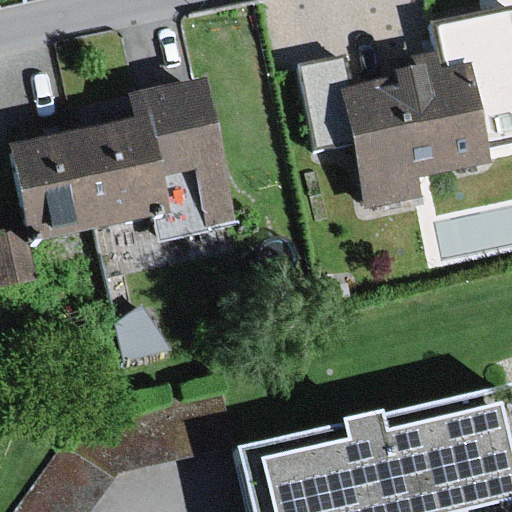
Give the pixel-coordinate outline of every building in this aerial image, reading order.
[(439,74),(339,94),(350,146),(363,211),(418,200),(414,185),(485,171),(481,151),(511,144),(511,11),(429,28),(439,74)] [(350,146),(339,94),(334,62),(295,69),(311,153),(350,146)] [(128,126),(75,136),(94,234),(151,223),(155,245),(232,230),(203,83),(123,99),(128,126)] [(94,234),(75,136),(4,149),(19,230),(22,247),(94,234)] [(22,247),(19,230),(0,233),(0,288),(28,283),(22,247)] [(138,309),(112,328),(119,364),(168,354),(138,309)] [(80,420),(18,511),(92,511),(119,476),(284,437),(273,380),(80,420)] [(511,511),(511,430),(504,396),(230,458),(242,511),(511,511)]
